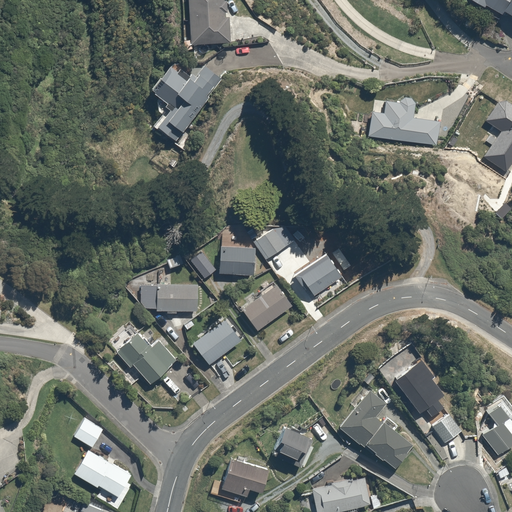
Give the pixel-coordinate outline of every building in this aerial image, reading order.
[(186,0),(190,46),(228,44),(225,0),(186,0)] [(511,0),(468,0),(483,8),(484,5),(500,14),(502,12),(511,17),(511,0)] [(148,95),(156,100),(156,101),(155,102),(155,103),(155,104),(155,105),(155,106),(155,107),(156,108),(156,109),(156,110),(157,110),(157,111),(158,112),(158,113),(159,113),(159,114),(160,114),(161,115),(152,129),(174,144),(220,79),(198,63),(191,72),(183,66),(179,72),(169,65),(148,95)] [(385,98),(383,112),(371,111),(368,137),(437,146),(440,119),(411,116),(413,101),(385,98)] [(505,173),(511,161),(511,106),(499,98),(483,122),(498,132),(481,157),(505,173)] [(274,229),(255,240),(266,259),(285,247),(274,229)] [(219,246),(218,274),(253,276),(255,248),(219,246)] [(181,252),(164,257),(168,269),(185,264),(181,252)] [(326,254),(292,275),(301,289),(306,286),(313,297),(341,278),(326,254)] [(142,308),(154,309),(154,311),(194,312),(195,285),(155,284),(155,287),(142,287),(142,308)] [(239,310),(255,332),(290,307),(273,285),(239,310)] [(190,343),(208,365),(241,339),(223,317),(190,343)] [(127,369),(132,365),(148,385),(174,363),(156,342),(150,346),(130,323),(106,344),(127,369)] [(422,360),(393,382),(417,415),(423,411),(429,420),(444,409),(437,400),(442,396),(429,378),(433,375),(422,360)] [(366,390),(337,429),(394,470),(412,446),(373,417),(383,402),(366,390)] [(495,425),(480,436),(494,456),(511,443),(511,414),(500,398),(484,409),(495,425)] [(86,414),(73,433),(92,447),(106,428),(86,414)] [(447,414),(430,427),(442,444),(460,432),(447,414)] [(285,425),(271,454),(298,468),(312,439),(285,425)] [(88,448),(74,472),(97,486),(99,483),(119,495),(132,473),(88,448)] [(266,471),(229,459),(217,499),(243,507),(248,490),(259,493),(266,471)] [(310,488),(315,511),(338,511),(372,505),(366,476),(310,488)] [(85,500),(79,511),(104,511),(106,510),(85,500)]
